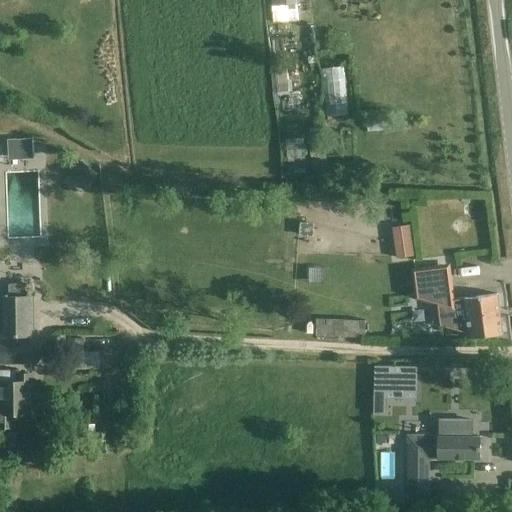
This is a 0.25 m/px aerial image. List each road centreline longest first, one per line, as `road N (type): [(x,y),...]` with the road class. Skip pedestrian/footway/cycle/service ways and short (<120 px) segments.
road 1 (unknown): [(511,356),(151,346),(111,318),(39,314)]
road 2 (unclassified): [(511,138),(494,0)]
